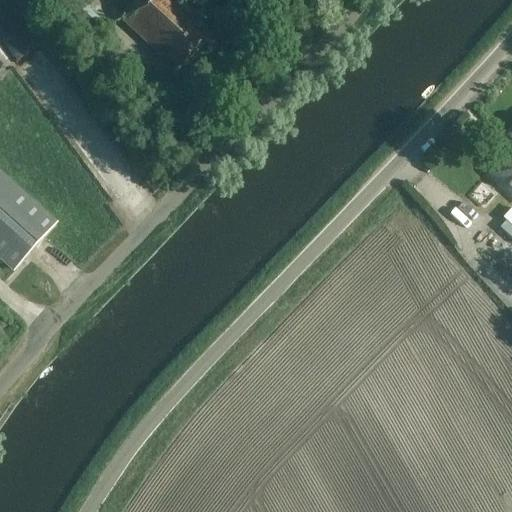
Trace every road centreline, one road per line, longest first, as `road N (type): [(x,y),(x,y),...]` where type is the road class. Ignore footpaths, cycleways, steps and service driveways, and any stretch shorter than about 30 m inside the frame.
road 1 (unclassified): [(93,511),(146,432),(511,45)]
road 2 (unclassified): [(0,405),(91,295),(376,0)]
